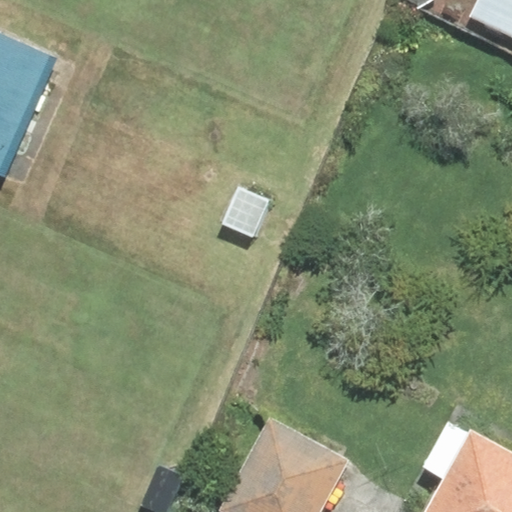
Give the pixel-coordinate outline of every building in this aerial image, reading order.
[(511,0),(486,0),(478,15),(511,33),(511,0)] [(0,26),(0,164),(4,166),(55,51),(0,26)] [(241,180),(228,217),(263,230),(276,193),(241,180)] [(334,511),(365,459),(289,415),(236,506),(246,511),(334,511)] [(511,511),(511,439),(492,430),(452,511),(511,511)] [(167,457),(150,498),(172,507),(190,466),(167,457)]
